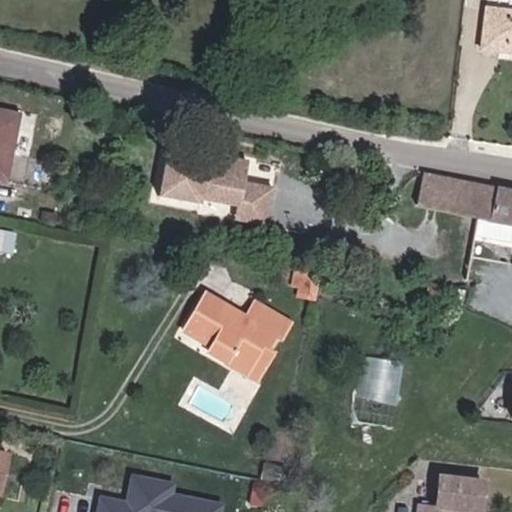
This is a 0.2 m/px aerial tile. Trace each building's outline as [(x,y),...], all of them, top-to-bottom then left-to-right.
[(511,15),(482,12),(478,53),(511,57),(511,15)] [(16,116),(0,112),(0,183),(3,184),(16,116)] [(228,166),(227,174),(209,170),(169,161),(159,202),(201,212),(202,207),(239,216),(269,223),(275,199),(246,192),(251,170),(228,166)] [(228,166),(211,161),(209,170),(227,174),(228,166)] [(421,172),(414,207),(478,219),(484,187),(421,172)] [(478,219),(511,225),(511,192),(484,187),(478,219)] [(269,223),(239,216),(236,229),(267,236),(269,223)] [(0,254),(11,257),(15,235),(0,232),(0,254)] [(318,282),(320,279),(299,275),(295,303),(313,305),(318,282)] [(197,360),(224,377),(230,367),(241,374),(254,356),(260,360),(271,343),(276,346),(288,327),(253,307),(242,325),(202,301),(177,337),(201,353),(197,360)] [(241,374),(230,367),(224,377),(245,391),(266,363),(260,360),(254,356),(241,374)] [(364,400),(397,404),(402,360),(370,357),(364,400)] [(125,500),(99,495),(95,511),(226,511),(228,504),(176,495),(178,483),(130,474),(125,500)] [(477,511),(480,487),(437,482),(435,510),(418,508),(417,511),(477,511)]
